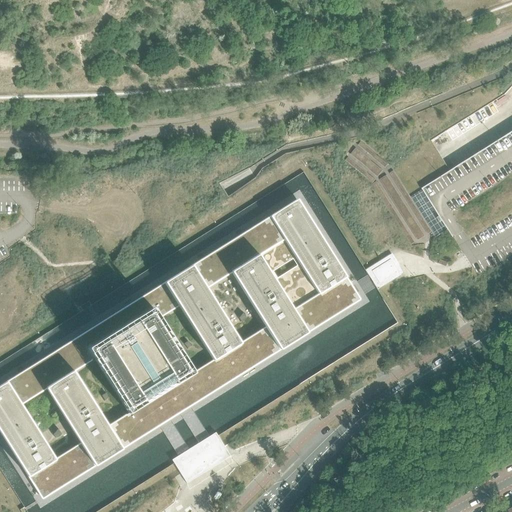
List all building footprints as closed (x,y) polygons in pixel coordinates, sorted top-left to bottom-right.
[(463,244),(511,213),(511,132),(450,171),(440,156),(431,141),(391,166),(410,197),(422,189),(453,238),(458,234),(463,244)] [(360,300),(360,295),(354,286),(346,274),(298,197),(270,214),(191,264),(163,281),(7,381),(0,385),(0,433),(27,476),(39,495),(41,499),(42,500),(96,466),(123,449),(160,426),(178,455),(189,449),(170,420),(180,414),(198,443),(209,436),(190,407),(281,350),(312,330),(360,300)] [(399,265),(391,253),(365,270),(368,275),(376,288),(378,292),(405,275),(399,265)] [(186,481),(229,454),(225,447),(218,435),(215,432),(209,436),(198,443),(189,449),(178,455),(172,459),(174,463),(181,474),(186,481)] [(222,494),(217,491),(213,497),(218,500),(222,494)]
